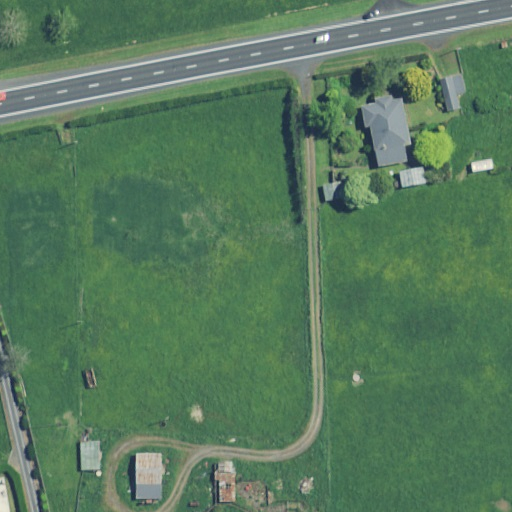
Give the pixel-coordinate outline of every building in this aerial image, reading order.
[(466,92),(460,74),(434,83),(440,104),(445,102),(448,112),(460,108),(456,95),(466,92)] [(400,92),(374,97),(375,104),(362,106),(366,127),(370,127),(379,167),(407,161),(404,146),(411,145),(400,92)] [(470,163),(471,172),(494,168),(493,159),(470,163)] [(424,168),(400,171),(402,187),(426,184),(424,168)] [(345,198),(343,182),(323,184),(326,201),(345,198)] [(100,470),(100,442),(81,442),(81,470),(100,470)] [(165,475),(165,463),(161,463),(161,454),(136,454),(136,499),(160,499),(161,475),(165,475)] [(213,480),(220,480),(219,501),(233,502),(235,465),(221,464),(214,463),(213,480)]
